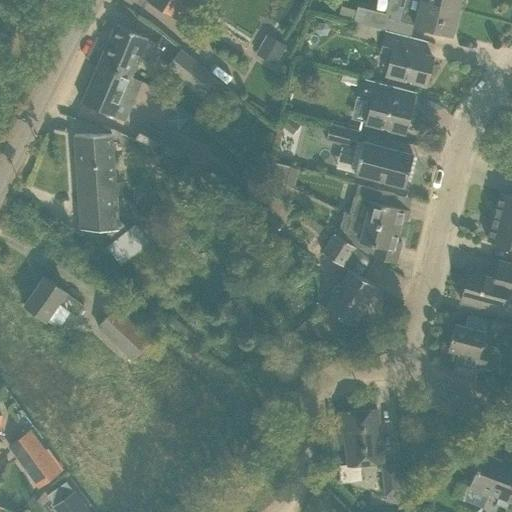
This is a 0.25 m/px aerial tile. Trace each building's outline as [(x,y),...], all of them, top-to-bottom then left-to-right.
[(147,0),(147,1),(164,11),(176,19),(176,18),(194,29),(204,11),(187,1),(187,0),(147,0)] [(458,10),(418,0),(405,0),(400,21),(414,24),(414,25),(451,35),(458,10)] [(418,0),(458,10),(460,0),(418,0)] [(355,22),(386,30),(390,15),(357,6),(353,22),(355,22)] [(357,23),(355,22),(352,35),(377,41),(380,29),(357,23)] [(150,62),(156,48),(158,43),(147,39),(148,38),(133,31),(115,23),(98,63),(131,77),(139,57),(150,62)] [(386,74),(405,79),(424,84),(431,56),(422,54),(425,40),(386,30),(381,50),(392,53),(386,74)] [(275,66),(288,44),(270,34),(257,55),(275,66)] [(231,91),(180,49),(166,66),(200,94),(205,88),(222,102),(231,91)] [(131,77),(98,63),(81,102),(124,121),(135,96),(124,92),(131,77)] [(371,100),(366,122),(404,132),(414,91),(395,86),(366,79),(361,98),(371,100)] [(326,140),(354,148),(359,130),(330,123),(326,140)] [(135,138),(169,155),(199,169),(206,155),(176,141),(142,124),(135,138)] [(74,134),(78,194),(115,195),(111,131),(74,134)] [(354,173),(385,181),(404,186),(413,155),(362,142),(354,173)] [(286,185),(294,186),(298,168),(270,161),(267,176),(286,185)] [(350,217),(359,219),(399,229),(401,218),(407,220),(409,210),(390,205),(393,193),(368,187),(365,200),(355,197),(350,214),(350,217)] [(511,196),(499,193),(493,216),(511,221),(511,196)] [(115,195),(78,194),(80,229),(117,226),(115,195)] [(260,213),(277,228),(288,215),(271,200),(260,213)] [(399,229),(359,219),(350,217),(350,214),(343,211),(337,236),(356,247),(371,256),(395,263),(401,241),(396,240),(399,229)] [(511,221),(493,216),(487,240),(511,247),(511,221)] [(321,251),(344,266),(356,247),(337,236),(333,233),(321,251)] [(55,299),(77,267),(41,242),(19,274),(55,299)] [(460,301),(500,311),(504,294),(511,296),(511,264),(497,261),(493,276),(468,270),(460,301)] [(324,307),(353,325),(377,286),(348,268),(324,307)] [(55,299),(19,274),(1,300),(37,325),(55,299)] [(37,325),(1,300),(0,300),(0,347),(14,357),(37,325)] [(97,327),(131,357),(149,338),(116,306),(97,327)] [(454,363),(483,371),(483,369),(490,370),(497,366),(500,356),(497,349),(481,345),(487,321),(467,315),(464,327),(454,324),(447,348),(458,351),(454,363)] [(18,408),(27,420),(79,383),(71,372),(72,371),(62,356),(29,379),(39,393),(18,408)] [(213,426),(243,392),(222,374),(214,383),(205,375),(183,399),(213,426)] [(57,418),(67,431),(99,408),(88,393),(87,394),(79,383),(27,420),(36,433),(57,418)] [(162,441),(183,459),(213,426),(183,399),(161,424),(170,432),(162,441)] [(338,413),(340,431),(344,430),(348,464),(382,460),(376,409),(338,413)] [(63,469),(72,482),(123,444),(115,433),(117,432),(106,417),(74,441),(84,454),(63,469)] [(9,446),(38,486),(58,471),(29,431),(9,446)] [(102,479),(111,493),(144,469),(133,454),(132,456),(123,444),(72,482),(81,494),(102,479)] [(489,492),(501,459),(503,453),(494,450),(492,455),(481,451),(468,487),(488,495),(489,492)] [(489,492),(499,496),(495,504),(505,508),(508,500),(511,489),(511,452),(504,450),(503,453),(501,459),(489,492)] [(384,495),(402,500),(398,462),(381,464),(384,495)] [(87,511),(73,491),(53,505),(52,506),(56,511),(87,511)]
